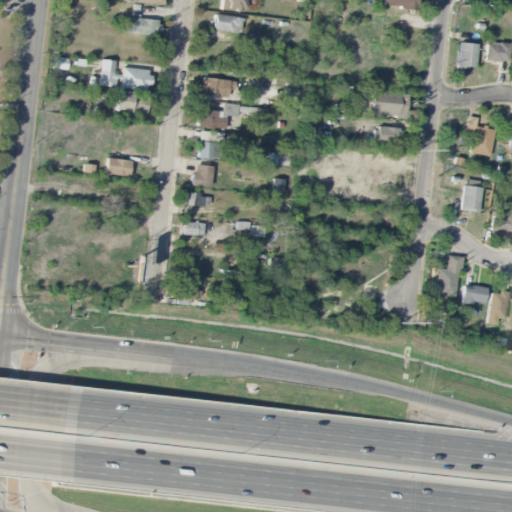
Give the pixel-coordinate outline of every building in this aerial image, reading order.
[(218,0),(218,10),(239,12),(240,3),(251,4),(251,0),(218,0)] [(416,0),(383,0),(383,8),(416,9),(416,0)] [(239,17),(212,16),(211,32),(239,33),(239,17)] [(154,37),(156,21),(125,17),(123,32),(154,37)] [(507,44),(485,42),(484,61),(506,62),(507,44)] [(455,68),(474,68),(475,44),(456,43),(455,68)] [(97,86),(147,90),(149,71),(120,68),(120,75),(113,74),(114,61),(99,60),(97,86)] [(199,96),(226,97),(226,90),(233,91),(233,81),(200,79),(199,96)] [(368,116),(411,118),(412,111),(405,111),(406,95),(370,92),(368,116)] [(112,112),(145,115),(147,96),(114,93),(112,112)] [(467,154),(487,157),(492,129),(473,126),(474,118),(466,117),(463,133),(470,134),(467,154)] [(398,128),(372,127),(371,144),(397,145),(398,128)] [(196,159),(220,160),(221,133),(197,132),(196,159)] [(265,166),(287,165),(287,148),(278,148),(278,153),(264,154),(265,166)] [(103,174),(127,178),(129,162),(105,158),(103,174)] [(211,167),(192,165),(190,186),(209,188),(211,167)] [(477,211),(480,181),(461,180),(459,209),(477,211)] [(130,183),(100,181),(99,189),(107,189),(106,198),(129,200),(130,183)] [(183,206),(203,207),(204,195),(184,194),(183,206)] [(511,233),(511,216),(491,213),(489,231),(511,234),(511,233)] [(202,224),(182,222),(181,235),(201,236),(202,224)] [(194,301),(196,280),(176,278),(174,298),(194,301)] [(461,285),(459,303),(483,305),(484,287),(461,285)] [(488,292),(485,324),(494,325),(495,319),(503,320),(505,294),(488,292)]
